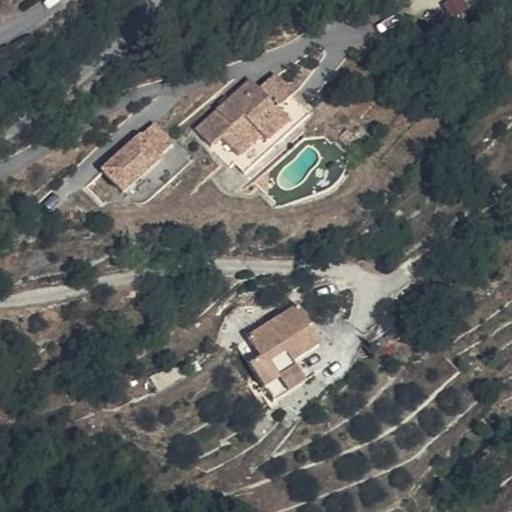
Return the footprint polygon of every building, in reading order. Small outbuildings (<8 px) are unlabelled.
[(464,0),(456,0),(447,5),(455,19),(470,10),(464,0)] [(277,76),(262,89),(253,98),(242,86),(199,126),(217,146),(227,138),(243,155),(263,136),(270,143),(292,122),(282,112),(297,97),(277,76)] [(253,98),(262,89),(251,79),(242,86),(253,98)] [(156,123),(106,167),(126,191),(163,159),(160,156),(155,149),(168,137),(156,123)] [(168,137),(155,149),(160,156),(174,144),(168,137)] [(238,343),(265,388),(301,367),(297,361),(322,346),(312,329),(316,326),(302,303),(238,343)] [(301,367),(265,388),(274,403),(310,381),(301,367)]
